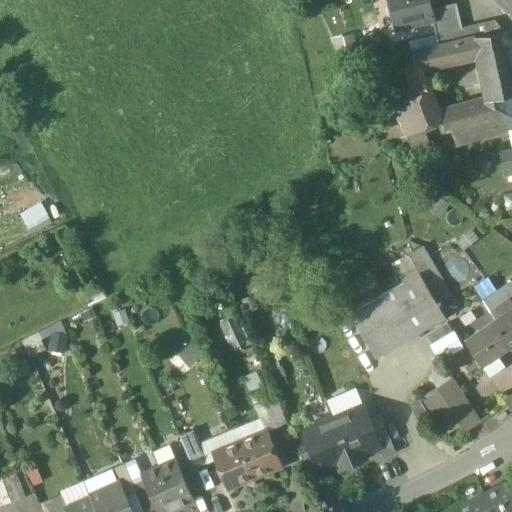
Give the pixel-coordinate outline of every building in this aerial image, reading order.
[(388,0),(390,5),(386,8),(388,15),(393,16),(396,30),(434,21),(432,11),(429,0),(388,0)] [(455,6),(432,11),(434,21),(437,34),(461,29),(455,6)] [(461,29),(437,34),(439,46),(475,38),(503,31),(495,21),(461,29)] [(503,31),(475,38),(479,56),(490,100),(511,94),(511,61),(505,31),(503,31)] [(439,46),(433,48),(438,65),(443,64),(444,70),(452,68),(451,62),(479,56),(475,38),(439,46)] [(433,48),(411,53),(407,73),(415,97),(428,92),(418,70),(438,65),(433,48)] [(376,64),(354,70),(364,100),(385,93),(376,64)] [(415,97),(393,106),(405,137),(410,152),(428,146),(422,130),(440,123),(438,116),(428,92),(415,97)] [(511,94),(490,100),(490,102),(488,103),(493,119),(502,116),(506,130),(507,132),(511,130),(511,94)] [(493,119),(488,103),(476,106),(485,136),(506,130),(502,116),(493,119)] [(476,106),(438,116),(440,123),(443,133),(450,131),(455,145),(485,136),(476,106)] [(450,131),(443,133),(448,147),(455,145),(450,131)] [(511,149),(502,152),(506,173),(511,171),(511,149)] [(29,230),(51,219),(43,202),(20,213),(29,230)] [(422,247),(394,264),(405,283),(420,274),(437,303),(441,301),(441,302),(451,296),(422,247)] [(405,283),(381,297),(382,297),(352,315),(377,358),(394,348),(394,349),(446,318),(439,305),(441,304),(440,304),(442,303),(441,302),(441,301),(437,303),(420,274),(405,283)] [(511,301),(511,299),(497,309),(502,317),(492,324),(509,348),(511,346),(511,301)] [(492,324),(466,341),(482,366),(509,348),(492,324)] [(453,335),(447,325),(428,336),(434,346),(453,335)] [(330,397),(334,411),(365,402),(361,388),(330,397)] [(460,426),(435,389),(422,397),(447,435),(460,426)] [(287,424),(273,391),(261,396),(275,429),(287,424)] [(431,419),(418,400),(409,406),(422,425),(431,419)] [(353,409),(313,426),(316,433),(307,437),(312,450),(322,474),(323,474),(339,467),(340,470),(366,459),(365,456),(380,450),(381,449),(368,419),(366,412),(356,416),(353,409)] [(379,414),(368,419),(381,449),(380,450),(384,459),(396,454),(379,414)] [(268,431),(240,443),(254,478),(282,466),(268,431)] [(254,478),(240,443),(212,454),(227,489),(254,478)] [(322,474),(312,450),(301,455),(314,488),(327,483),(323,474),(322,474)] [(177,459),(141,474),(144,480),(156,508),(157,511),(166,511),(167,511),(173,511),(187,506),(186,503),(194,500),(191,493),(179,465),(177,459)] [(203,488),(191,459),(179,465),(191,493),(203,488)] [(132,485),(123,464),(111,469),(118,484),(119,484),(125,498),(136,493),(132,485)] [(20,473),(0,481),(0,508),(29,496),(20,473)] [(144,480),(132,485),(136,493),(144,511),(147,511),(156,508),(144,480)] [(118,484),(90,496),(91,498),(96,511),(131,511),(125,498),(119,484),(118,484)] [(511,511),(511,492),(507,484),(468,503),(472,511),(511,511)] [(68,508),(67,508),(68,511),(96,511),(91,498),(68,508)] [(68,508),(64,499),(48,506),(50,511),(68,511),(67,508),(68,508)]
